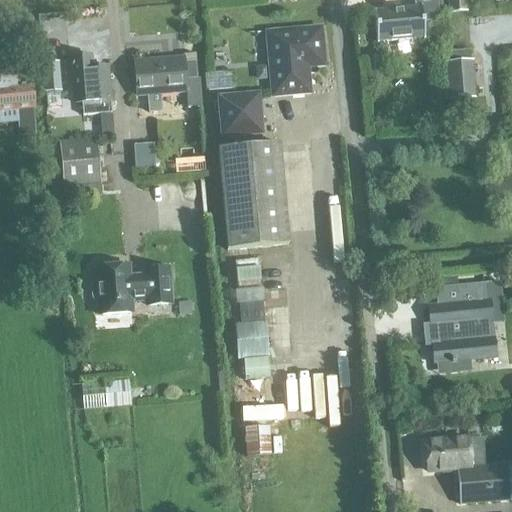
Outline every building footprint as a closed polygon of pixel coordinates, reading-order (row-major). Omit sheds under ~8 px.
[(378,42),(424,39),(423,21),(439,20),(437,0),(413,0),(414,5),(375,8),(378,42)] [(449,0),(451,13),(467,12),(465,0),(449,0)] [(322,64),(319,31),(269,35),(274,95),(307,92),(306,71),(304,69),(309,64),(310,65),(322,64)] [(91,68),(90,56),(70,58),(72,88),(73,88),(74,103),(81,103),(83,116),(110,114),(109,101),(106,67),(91,68)] [(183,58),(133,63),(136,96),(147,95),(148,113),(162,112),(161,94),(186,92),(187,107),(201,106),(198,75),(196,75),(194,57),(183,58)] [(33,108),(31,83),(18,84),(16,61),(0,62),(0,112),(15,111),(17,137),(34,136),(32,108),(33,108)] [(471,64),(471,62),(448,63),(451,99),(474,97),(472,79),(479,79),(478,63),(471,64)] [(44,94),(62,92),(59,63),(41,65),(44,94)] [(219,137),(262,133),(258,89),(215,93),(219,137)] [(64,186),(100,183),(97,140),(58,142),(64,186)] [(227,251),(288,245),(279,144),(218,149),(227,251)] [(205,169),(194,160),(189,167),(200,175),(205,169)] [(129,280),(128,266),(96,268),(97,283),(93,284),(91,286),(92,298),(95,300),(98,300),(100,316),(132,313),(131,301),(147,300),(147,306),(171,304),(168,269),(144,270),(145,279),(129,280)] [(430,326),(424,326),(426,347),(431,347),(433,364),(473,360),(474,360),(482,359),(494,358),(486,286),(465,288),(436,291),(437,306),(428,307),(430,326)] [(178,303),(179,317),(192,316),(191,302),(178,303)] [(268,359),(245,361),(246,380),(270,379),(268,359)] [(82,411),(131,406),(129,381),(80,385),(82,411)] [(458,469),(461,504),(507,499),(504,463),(471,466),(468,439),(425,443),(427,472),(458,469)]
